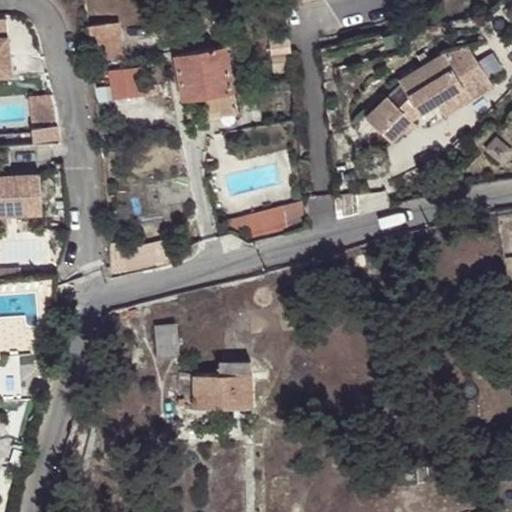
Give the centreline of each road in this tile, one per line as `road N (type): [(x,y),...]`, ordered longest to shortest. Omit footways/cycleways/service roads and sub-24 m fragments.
road 1 (residential): [(90,296),(511,189)]
road 2 (residential): [(0,3),(48,4),(68,23),(90,296)]
road 3 (unknown): [(326,234),(294,41),(300,20),(352,0)]
road 4 (residential): [(26,511),(90,296)]
